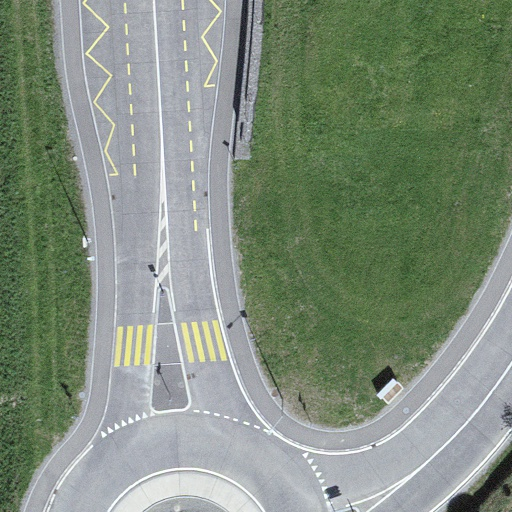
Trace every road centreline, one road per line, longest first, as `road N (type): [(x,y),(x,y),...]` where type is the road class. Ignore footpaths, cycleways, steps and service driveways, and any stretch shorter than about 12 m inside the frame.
road 1 (secondary): [(162,443),(138,0)]
road 2 (tertiary): [(333,511),(392,485),(475,414),(511,360)]
road 3 (secondary): [(305,511),(265,461),(233,446),(162,443)]
